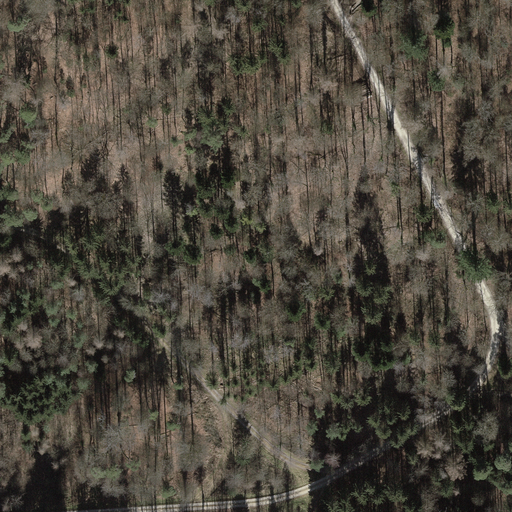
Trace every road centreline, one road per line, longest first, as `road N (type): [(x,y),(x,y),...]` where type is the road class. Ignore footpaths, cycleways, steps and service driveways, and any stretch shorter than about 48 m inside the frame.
road 1 (track): [(501,320),(479,386),(302,491),(76,511)]
road 2 (track): [(0,220),(61,243),(273,453),(328,475)]
road 3 (track): [(332,0),(511,341)]
